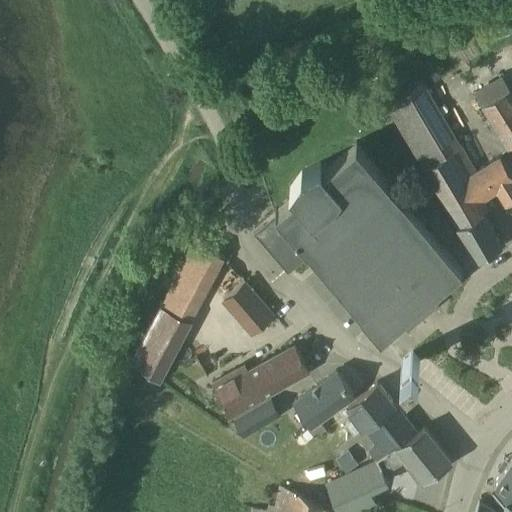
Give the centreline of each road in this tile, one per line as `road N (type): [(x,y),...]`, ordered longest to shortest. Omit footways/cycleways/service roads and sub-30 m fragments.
road 1 (residential): [(482,445),(336,340),(280,282),(243,224),(215,121),(137,0)]
road 2 (track): [(18,511),(30,452),(84,308),(201,105)]
road 3 (residential): [(511,260),(477,283),(451,330),(454,352),(511,391)]
